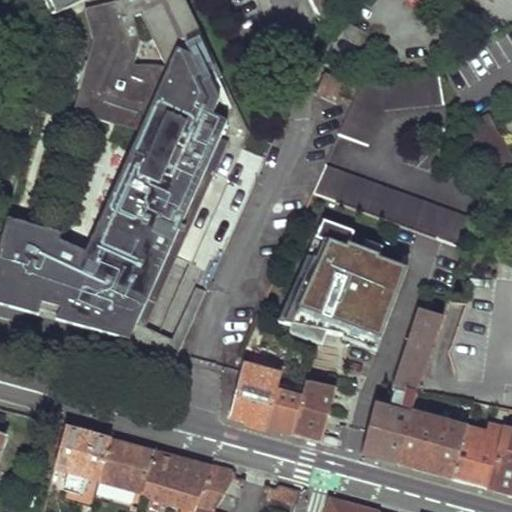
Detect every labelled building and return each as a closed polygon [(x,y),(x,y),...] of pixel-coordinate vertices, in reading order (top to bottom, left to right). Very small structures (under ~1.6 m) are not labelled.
[(213,118),(221,102),(211,82),(223,77),(186,0),(119,0),(85,10),(92,38),(72,112),(108,122),(111,115),(141,128),(147,131),(91,254),(85,252),(58,239),(60,235),(22,224),(14,254),(0,250),(0,302),(128,338),(135,324),(146,329),(178,260),(169,256),(179,234),(187,237),(229,145),(221,141),(229,125),(213,118)] [(85,0),(50,0),(57,14),(85,0)] [(348,0),(312,0),(311,1),(324,28),(340,20),(334,7),(348,0)] [(352,0),(351,3),(371,11),(376,0),(352,0)] [(327,76),(317,98),(338,107),(347,86),(327,76)] [(364,85),(341,136),(373,150),(390,112),(452,104),(437,76),(364,85)] [(490,189),(511,175),(511,153),(488,116),(457,136),(490,189)] [(147,131),(141,128),(85,252),(91,254),(147,131)] [(466,249),(477,220),(327,165),(315,193),(466,249)] [(0,250),(14,254),(22,224),(6,220),(1,238),(0,242),(0,250)] [(324,221),(285,324),(343,336),(346,326),(379,340),(407,267),(348,244),(354,232),(324,221)] [(169,256),(178,260),(187,237),(179,234),(169,256)] [(196,291),(168,353),(178,356),(205,295),(196,291)] [(128,338),(0,302),(0,307),(126,341),(128,338)] [(414,393),(440,318),(417,309),(391,391),(413,395),(414,393)] [(279,377),(242,367),(241,373),(228,419),(247,424),(266,429),(276,387),(279,377)] [(292,436),(321,445),(335,390),(306,383),(303,394),(292,436)] [(303,394),(276,387),(266,429),(278,433),(292,436),(303,394)] [(413,395),(391,391),(389,397),(414,404),(416,394),(414,393),(413,395)] [(414,404),(389,397),(387,409),(410,415),(414,404)] [(387,409),(375,406),(362,455),(396,465),(410,415),(387,409)] [(510,412),(491,408),(483,434),(466,429),(452,480),(470,485),(488,490),(505,431),(510,412)] [(410,415),(396,465),(424,473),(452,480),(466,429),(410,415)] [(87,434),(65,428),(53,470),(67,474),(63,491),(78,495),(83,479),(97,483),(109,440),(87,434)] [(501,494),(511,496),(511,432),(505,431),(488,490),(501,494)] [(109,440),(97,483),(140,494),(152,452),(130,446),(109,440)] [(152,452),(140,494),(152,502),(185,511),(184,511),(193,511),(211,468),(182,460),(152,452)] [(193,511),(213,511),(235,474),(211,468),(193,511)] [(300,492),(278,486),(274,488),(267,487),(266,496),(296,504),(300,492)] [(329,502),(325,511),(367,511),(363,511),(329,502)]
